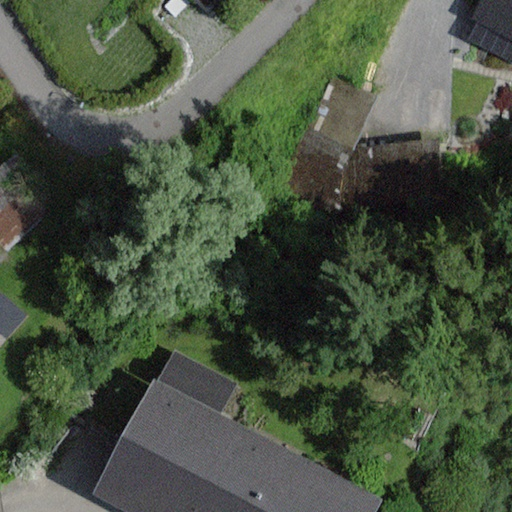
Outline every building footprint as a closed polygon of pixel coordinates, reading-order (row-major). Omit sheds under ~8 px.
[(511,0),(501,0),(484,36),(511,49),(511,0)] [(0,220),(38,183),(48,173),(28,152),(0,179),(0,220)] [(38,183),(0,220),(22,242),(59,205),(38,183)] [(40,311),(4,279),(0,283),(0,337),(10,346),(40,311)] [(392,511),(401,496),(182,379),(124,487),(172,511),(392,511)]
